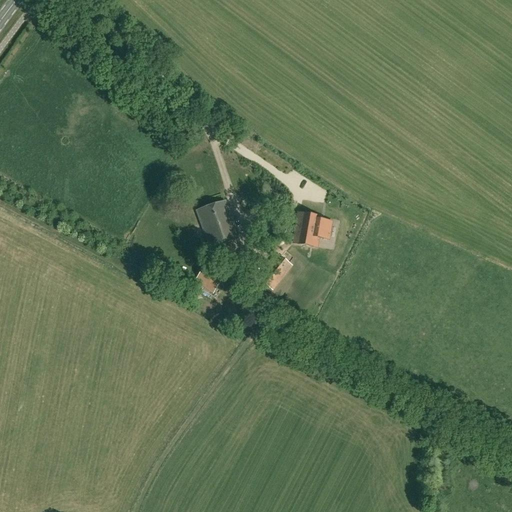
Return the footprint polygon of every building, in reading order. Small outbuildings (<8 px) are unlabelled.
[(196,211),(209,248),(238,238),(225,201),(196,211)] [(320,217),(299,213),(293,242),(315,246),(317,237),(327,239),(330,221),(320,219),(320,217)] [(267,219),(262,229),(281,239),(286,229),(267,219)] [(264,274),(262,273),(258,278),(272,289),(291,265),(277,254),(273,260),(275,261),(264,274)] [(194,282),(213,294),(223,277),(204,266),(194,282)]
